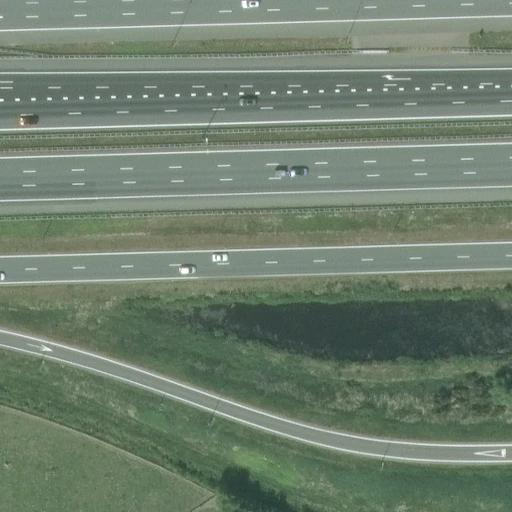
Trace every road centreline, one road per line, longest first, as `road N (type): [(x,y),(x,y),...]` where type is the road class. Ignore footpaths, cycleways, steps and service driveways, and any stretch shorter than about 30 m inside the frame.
road 1 (trunk): [(0,342),(317,442),(511,457)]
road 2 (motorway): [(0,184),(511,169)]
road 3 (trunk): [(0,272),(511,258)]
road 4 (motorway): [(511,103),(0,114)]
road 5 (trunk): [(229,0),(0,11)]
